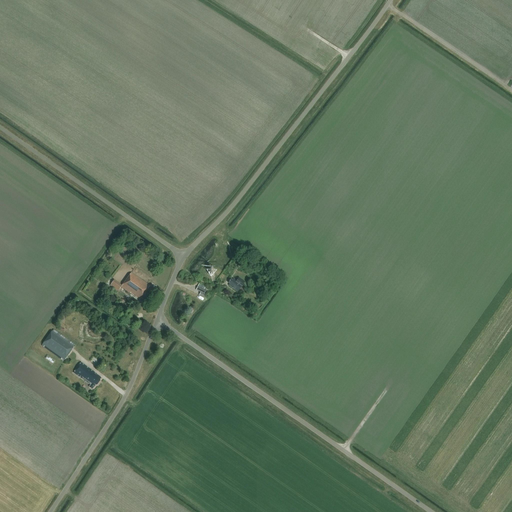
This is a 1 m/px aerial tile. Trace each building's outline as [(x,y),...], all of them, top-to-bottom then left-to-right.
[(122,285),(121,287),(139,300),(140,299),(147,303),(151,297),(145,292),(150,286),(131,273),(122,285)] [(239,278),(237,281),(234,279),(233,281),(231,280),(229,283),(230,284),(229,285),(238,292),(245,282),(239,278)] [(114,280),(110,285),(118,291),(119,289),(121,287),(122,285),(114,280)] [(205,287),(202,285),(200,284),(196,290),(201,293),(200,295),(204,298),(206,295),(204,294),(206,290),(204,288),(205,287)] [(51,331),(42,344),(64,360),(74,347),(51,331)] [(100,380),(99,380),(101,378),(96,374),(81,363),(74,373),(91,385),(89,387),(92,389),(95,385),(96,386),(100,380)]
